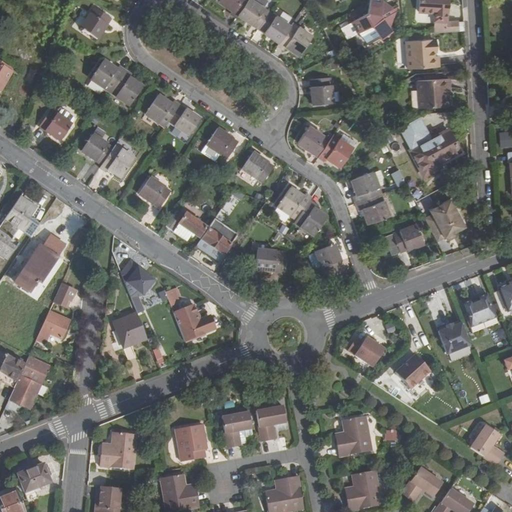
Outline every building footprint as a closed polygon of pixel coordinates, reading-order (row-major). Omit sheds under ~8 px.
[(262,6),(252,0),(219,0),(219,1),(232,10),(230,13),(236,18),(238,15),(280,43),(278,46),(284,50),(286,47),(299,56),(312,37),(293,24),(292,27),(262,6)] [(383,6),(382,0),(370,0),(370,13),(353,22),(360,34),(361,33),(369,45),(373,43),(374,44),(380,41),(379,40),(382,38),(382,40),(391,30),(389,26),(395,12),(383,6)] [(418,0),(418,11),(434,12),(434,20),(446,21),(447,0),(418,0)] [(95,8),(81,27),(97,39),(107,25),(110,27),(114,21),(95,8)] [(85,10),(75,21),(80,25),(89,14),(85,10)] [(433,40),(405,42),(407,69),(438,67),(437,55),(433,55),(433,40)] [(117,71),(104,62),(91,81),(129,107),(142,87),(129,79),(131,75),(119,67),(117,71)] [(0,91),(1,92),(12,74),(11,73),(12,70),(1,63),(0,65),(0,91)] [(327,72),(307,75),(310,99),(330,97),(327,72)] [(418,108),(445,107),(444,91),(448,91),(448,80),(416,82),(418,108)] [(158,96),(146,112),(186,139),(200,121),(180,107),(178,109),(158,96)] [(421,116),(400,128),(425,176),(440,167),(438,163),(460,151),(449,131),(433,140),(421,116)] [(44,122),(33,138),(53,152),(64,136),(44,122)] [(296,144),(323,162),(325,159),(337,168),(351,149),(332,135),(328,141),(307,127),(296,144)] [(226,160),(237,144),(216,129),(204,146),(226,160)] [(500,146),(511,145),(511,132),(500,133),(500,146)] [(88,145),(76,164),(88,173),(87,175),(99,184),(101,181),(114,190),(127,171),(88,145)] [(251,153),(240,170),(260,185),(272,168),(251,153)] [(399,169),(391,173),(397,186),(405,183),(399,169)] [(378,171),(371,174),(376,188),(383,185),(378,171)] [(360,210),(366,225),(387,217),(376,188),(371,174),(370,173),(349,181),(354,196),(351,197),(356,211),(360,210)] [(289,189),(275,208),(294,221),(292,224),(311,237),(324,217),(311,208),(313,205),(307,202),(309,198),(304,195),(302,198),(289,189)] [(144,190),(133,207),(153,221),(164,204),(144,190)] [(17,198),(0,224),(0,253),(7,258),(24,233),(29,236),(39,223),(32,220),(37,212),(17,198)] [(451,198),(422,214),(437,241),(446,237),(446,238),(450,239),(454,237),(455,234),(454,232),(466,226),(460,215),(458,216),(455,211),(457,210),(451,198)] [(205,228),(177,209),(165,227),(186,242),(190,236),(192,237),(194,235),(198,238),(205,228)] [(222,226),(213,219),(195,246),(215,261),(220,254),(222,256),(229,245),(216,235),(222,226)] [(416,224),(393,234),(385,238),(393,256),(401,253),(424,243),(416,224)] [(41,282),(58,256),(42,245),(17,283),(31,292),(38,281),(39,282),(40,280),(41,282)] [(343,270),(334,247),(315,254),(316,254),(321,268),(327,284),(345,277),(342,270),(343,270)] [(280,252),(256,250),(254,270),(279,272),(280,252)] [(321,268),(316,254),(308,257),(313,271),(321,268)] [(129,263),(120,275),(130,299),(136,296),(141,294),(152,279),(129,263)] [(492,294),(501,317),(507,314),(507,312),(511,309),(511,279),(505,282),(507,285),(498,289),(498,291),(492,294)] [(61,284),(52,302),(66,308),(74,291),(61,284)] [(171,290),(164,292),(170,306),(176,304),(171,290)] [(495,318),(486,294),(476,298),(477,300),(472,303),(471,300),(460,305),(469,328),(495,318)] [(130,299),(135,313),(136,315),(143,313),(136,296),(130,299)] [(192,306),(173,313),(184,342),(212,331),(207,319),(198,322),(192,306)] [(48,332),(60,338),(69,321),(48,311),(40,329),(35,339),(43,343),(48,332)] [(115,333),(122,349),(146,340),(136,315),(135,313),(112,323),(115,333)] [(470,345),(461,323),(452,326),(446,329),(438,332),(447,355),(470,345)] [(387,326),(381,328),(384,335),(390,333),(387,326)] [(117,351),(122,349),(115,333),(111,334),(117,351)] [(373,367),(385,348),(367,336),(364,341),(357,337),(348,350),(373,367)] [(0,344),(0,352),(13,360),(18,350),(2,342),(0,344)] [(129,360),(136,358),(132,347),(125,350),(129,360)] [(160,351),(153,354),(158,365),(164,362),(160,351)] [(13,360),(0,352),(0,374),(5,377),(3,380),(15,385),(25,362),(16,357),(14,360),(13,360)] [(392,372),(406,388),(418,378),(420,380),(428,373),(412,355),(405,361),(407,363),(402,368),(400,366),(392,372)] [(49,365),(28,356),(25,362),(15,385),(14,387),(8,400),(28,409),(49,365)] [(511,358),(502,362),(506,371),(511,368),(511,358)] [(56,369),(49,365),(44,377),(51,380),(56,369)] [(408,390),(420,380),(418,378),(406,388),(408,390)] [(488,394),(479,397),(481,404),(490,402),(488,394)] [(284,405),(256,409),(261,441),(275,438),(273,424),(287,422),(284,405)] [(252,427),(249,411),(222,415),(227,446),(240,444),(238,429),(252,427)] [(349,437),(339,439),(343,457),(372,451),(365,418),(346,421),(348,432),(349,437)] [(202,441),(206,440),(202,423),(175,428),(181,460),(205,457),(203,448),(202,441)] [(486,424),(470,448),(497,465),(505,454),(492,445),(500,434),(486,424)] [(385,440),(396,441),(396,430),(385,430),(385,440)] [(112,448),(101,447),(99,465),(133,468),(136,434),(113,431),(112,443),(112,448)] [(26,470),(40,465),(39,463),(35,462),(25,466),(26,470)] [(40,465),(26,470),(35,493),(51,486),(42,464),(40,465)] [(443,485),(421,469),(402,494),(414,502),(422,490),(434,498),(443,485)] [(348,511),(382,506),(376,471),(353,475),(355,487),(356,492),(345,494),(347,511),(348,511)] [(187,490),(186,485),(184,473),(160,477),(167,511),(200,507),(197,488),(187,490)] [(282,490),(277,491),(265,493),(268,511),(284,511),(304,509),(299,477),(280,480),(282,490)] [(118,511),(121,487),(101,485),(98,506),(95,506),(94,511),(118,511)] [(0,497),(16,491),(14,488),(0,493),(0,497)] [(451,490),(435,511),(453,511),(454,511),(468,511),(473,505),(451,490)] [(24,511),(16,491),(0,497),(0,511),(24,511)]
